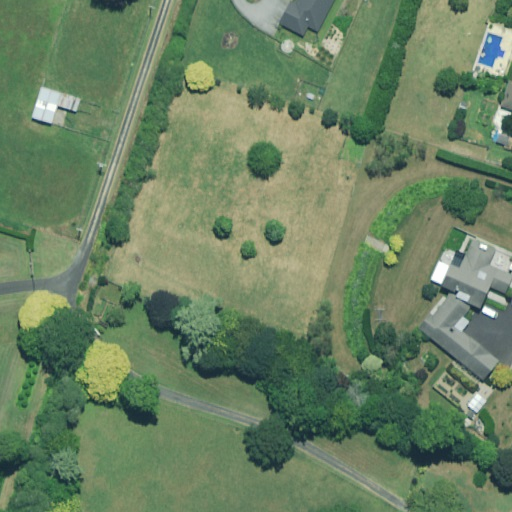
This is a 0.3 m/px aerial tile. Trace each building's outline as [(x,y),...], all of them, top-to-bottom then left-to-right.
[(300,0),(297,5),(292,3),(281,25),(305,37),(310,28),(319,33),(336,0),(300,0)] [(511,80),(511,81),(503,107),(511,109),(511,80)] [(43,89),(34,119),(53,125),(58,107),(80,113),(83,102),(62,95),(43,89)] [(475,303),(483,306),(491,289),(508,296),(511,287),(511,276),(491,267),(498,251),(475,240),(468,256),(459,252),(442,288),(453,293),(450,297),(422,331),(484,382),(500,363),(464,334),(472,324),(464,317),(472,307),(475,303)] [(462,392),(448,380),(438,392),(461,410),(470,398),(462,392)]
